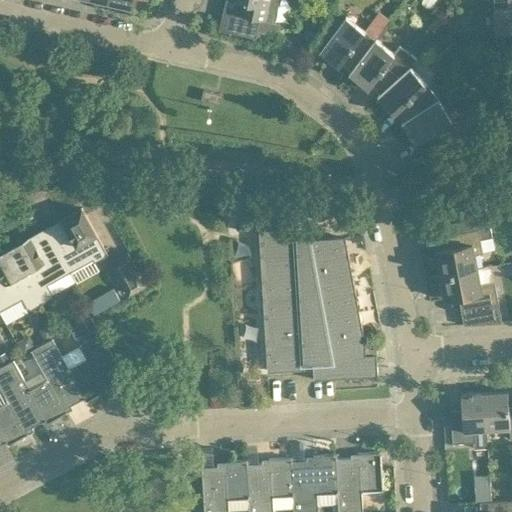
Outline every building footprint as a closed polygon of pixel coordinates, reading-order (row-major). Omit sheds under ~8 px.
[(279,0),(240,0),(241,0),(234,33),(255,38),(260,18),(275,21),(279,0)] [(511,5),(495,6),(496,44),(511,43),(511,5)] [(436,14),(427,26),(438,34),(447,22),(436,14)] [(341,62),(351,70),(376,38),(346,15),(319,50),(339,65),(341,62)] [(448,26),(441,36),(450,43),(457,32),(448,26)] [(351,70),(349,73),(362,82),(368,87),(371,85),(381,92),(411,65),(417,58),(400,44),(394,52),(376,38),(351,70)] [(397,110),(405,119),(438,98),(411,65),(381,92),(378,95),(394,113),(397,110)] [(204,88),(201,99),(221,104),(223,93),(204,88)] [(405,119),(402,121),(410,134),(410,135),(413,139),(415,142),(416,141),(418,140),(425,152),(467,125),(459,112),(451,117),(438,98),(405,119)] [(82,206),(46,226),(71,271),(77,282),(99,269),(95,261),(108,254),(92,224),(82,206)] [(264,311),(264,317),(267,360),(268,360),(268,370),(275,369),(275,370),(305,368),(305,362),(313,362),(314,378),(378,374),(376,353),(366,353),(365,346),(366,346),(362,322),(357,322),(357,309),(359,308),(357,308),(357,305),(356,294),(350,257),(347,246),(346,246),(345,237),(338,237),(338,236),(309,238),(307,230),(297,231),(296,222),(262,224),(262,217),(239,214),(239,217),(240,229),(259,228),(260,240),(259,240),(262,283),(263,283),(264,297),(263,297),(263,298),(264,298),(264,311)] [(438,256),(441,274),(478,267),(475,253),(483,252),(481,238),(493,235),(489,214),(444,223),(448,247),(437,249),(438,256)] [(239,217),(229,217),(229,230),(240,229),(239,217)] [(46,226),(10,246),(42,303),(52,297),(53,292),(48,283),(71,271),(46,226)] [(10,246),(0,251),(0,310),(22,298),(27,307),(31,308),(42,303),(10,246)] [(112,261),(130,293),(145,284),(128,253),(112,261)] [(443,281),(439,282),(442,296),(445,295),(445,297),(465,294),(467,307),(470,323),(500,321),(499,301),(492,264),(478,267),(441,274),(443,281)] [(77,282),(71,271),(48,283),(53,292),(54,294),(77,282)] [(113,287),(104,292),(111,304),(120,299),(113,287)] [(111,304),(104,292),(86,301),(93,314),(111,304)] [(27,307),(22,298),(0,310),(0,311),(8,325),(30,313),(27,307)] [(87,357),(69,367),(68,367),(85,397),(84,397),(86,400),(106,389),(104,386),(125,375),(92,316),(70,327),(80,346),(87,357)] [(29,333),(17,339),(24,352),(36,345),(29,333)] [(48,379),(30,388),(29,389),(46,418),(45,419),(47,422),(67,411),(65,407),(84,397),(85,397),(68,367),(69,367),(63,355),(53,337),(31,349),(44,372),(48,379)] [(63,355),(69,367),(87,357),(80,346),(63,355)] [(6,353),(0,355),(0,364),(1,366),(10,361),(6,353)] [(9,400),(0,405),(0,427),(7,440),(6,440),(8,444),(28,433),(26,429),(45,419),(46,418),(29,389),(30,388),(26,382),(14,359),(11,360),(1,366),(0,366),(0,384),(2,389),(9,400)] [(26,382),(30,388),(48,379),(44,372),(26,382)] [(0,405),(9,400),(2,389),(0,390),(0,405)] [(463,417),(451,418),(453,442),(471,441),(474,441),(474,447),(488,446),(487,428),(485,391),(473,392),(473,390),(469,391),(469,392),(461,393),(462,409),(463,417)] [(508,390),(485,391),(487,428),(510,426),(511,438),(511,413),(510,414),(508,390)] [(358,456),(337,457),(336,457),(338,491),(337,491),(338,511),(363,511),(362,490),(383,488),(381,451),(358,452),(358,456)] [(314,459),(292,460),(291,460),(294,494),(293,494),(294,511),(318,511),(317,493),(337,491),(338,491),(336,457),(337,457),(336,453),(314,455),(314,459)] [(269,462),(248,463),(247,463),(249,497),(248,497),(249,511),(273,511),(273,495),(293,494),(294,494),(291,460),(292,460),(292,456),(269,458),(269,462)] [(247,463),(248,463),(247,459),(225,460),(225,464),(202,466),(204,511),(229,511),(228,498),(248,497),(249,497),(247,463)] [(511,511),(511,498),(489,500),(490,511),(483,511),(511,511)]
